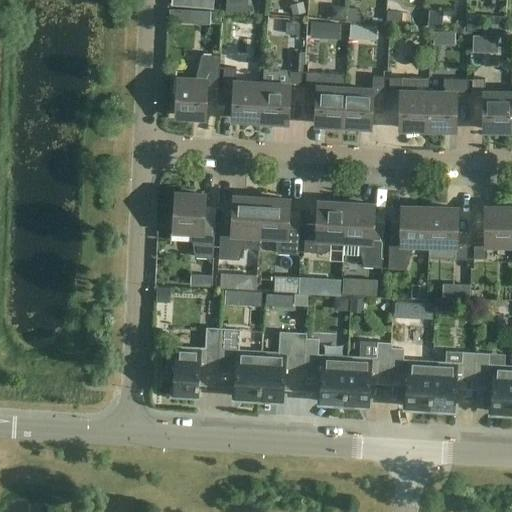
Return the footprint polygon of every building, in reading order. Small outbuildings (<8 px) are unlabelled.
[(175,78),(174,97),(177,97),(177,114),(175,114),(175,115),(206,117),(206,116),(204,115),(205,106),(217,107),(220,55),(203,54),(194,79),(175,78)] [(232,118),(260,120),(262,83),(235,82),(236,68),(224,67),(222,94),(234,95),(233,117),(232,117),(232,118)] [(289,85),(262,83),(260,120),(288,122),(289,120),(287,120),(289,86),(302,87),(303,71),(290,71),(289,85)] [(343,125),(345,88),(318,86),(319,72),(306,72),(306,87),(318,88),(316,122),(315,122),(315,123),(343,125)] [(345,88),(343,125),(371,126),(371,125),(370,125),(372,91),(385,92),(386,76),(373,75),(372,90),(345,88)] [(399,128),(428,129),(428,92),(402,91),(402,77),(389,77),(389,92),(401,93),(400,127),(399,127),(399,128)] [(443,92),(428,92),(428,129),(456,129),(456,128),(455,128),(456,98),(468,98),(468,79),(444,78),(443,92)] [(483,129),(511,129),(511,93),(485,92),(485,79),(472,79),(472,94),(485,94),(484,128),(483,128),(483,129)] [(175,193),(175,194),(176,194),(175,211),(172,211),(171,230),(190,231),(195,257),(213,258),(216,206),(204,206),(204,196),(206,196),(206,195),(175,193)] [(260,235),(262,198),(233,196),(233,198),(235,198),(234,207),(222,207),(219,247),(244,248),(245,234),(260,235)] [(262,198),(260,235),(274,236),(278,253),(298,254),(301,211),(288,211),(289,201),(290,201),(290,200),(262,198)] [(344,240),(346,203),(318,201),(318,203),(319,203),(318,224),(305,224),(304,251),(325,253),(334,248),(335,239),(344,240)] [(375,205),(346,203),(344,240),(359,241),(364,267),(382,268),(385,216),(373,215),(373,206),(375,206),(375,205)] [(414,244),(429,244),(430,207),(401,207),(401,208),(402,208),(402,217),(390,217),(388,269),(406,269),(414,244)] [(429,258),(455,259),(468,259),(468,244),(456,244),(457,210),(458,210),(458,208),(430,207),(429,244),(430,244),(429,258)] [(511,244),(511,207),(485,207),(485,209),(486,209),(486,243),(474,243),(474,258),(486,258),(486,244),(511,244)] [(257,269),(237,269),(237,279),(257,280),(257,269)] [(398,290),(396,307),(409,309),(411,291),(398,290)] [(278,319),(302,321),(303,303),(279,302),(278,319)] [(200,367),(218,368),(220,329),(207,328),(206,350),(168,348),(167,371),(174,372),(173,393),(198,395),(200,367)] [(239,330),(220,329),(218,368),(236,369),(234,397),(259,398),(262,353),(238,352),(239,330)] [(286,371),(303,373),(306,334),(280,332),(279,354),(262,353),(259,398),(284,400),(286,371)] [(320,402),(344,403),(347,358),(317,356),(318,339),(305,338),(306,334),(303,373),(321,374),(320,402)] [(377,360),(347,358),(344,403),(369,405),(371,376),(389,377),(391,343),(378,342),(377,360)] [(391,343),(389,377),(407,378),(405,407),(430,408),(433,363),(402,361),(403,349),(391,348),(391,343)] [(463,365),(433,363),(430,408),(455,410),(457,381),(474,382),(476,353),(463,352),(463,365)] [(489,354),(476,353),(474,382),(492,383),(490,412),(511,412),(511,367),(488,366),(489,354)]
